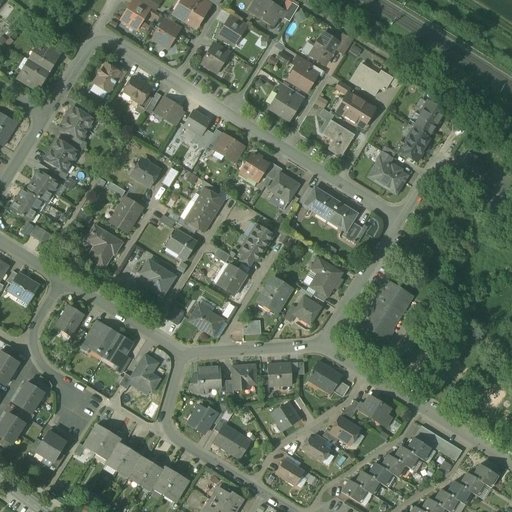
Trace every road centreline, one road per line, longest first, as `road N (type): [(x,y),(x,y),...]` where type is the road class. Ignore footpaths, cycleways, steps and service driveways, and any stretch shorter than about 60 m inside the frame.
road 1 (residential): [(184,353),(161,435),(294,511)]
road 2 (residential): [(321,348),(511,463)]
road 3 (residential): [(81,403),(33,347),(35,327),(64,278)]
road 4 (residential): [(321,348),(398,223)]
road 5 (residential): [(398,223),(443,162),(456,162),(494,189)]
road 6 (residential): [(226,117),(337,185)]
road 7 (residential): [(218,223),(152,332)]
